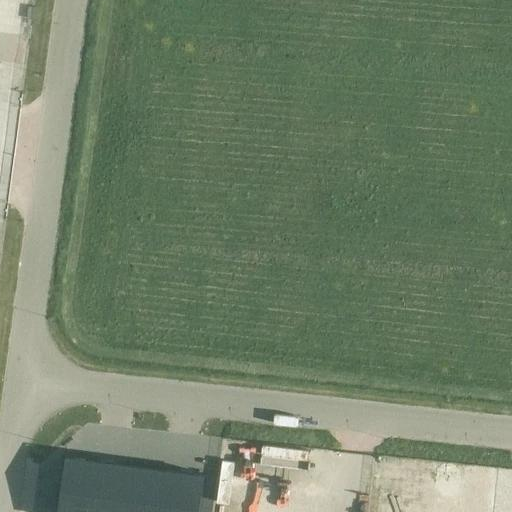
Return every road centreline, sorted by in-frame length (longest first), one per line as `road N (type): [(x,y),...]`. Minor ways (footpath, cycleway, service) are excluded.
road 1 (unclassified): [(511,431),(20,377)]
road 2 (unclassified): [(20,377),(69,0)]
road 3 (unclassified): [(2,511),(20,377)]
